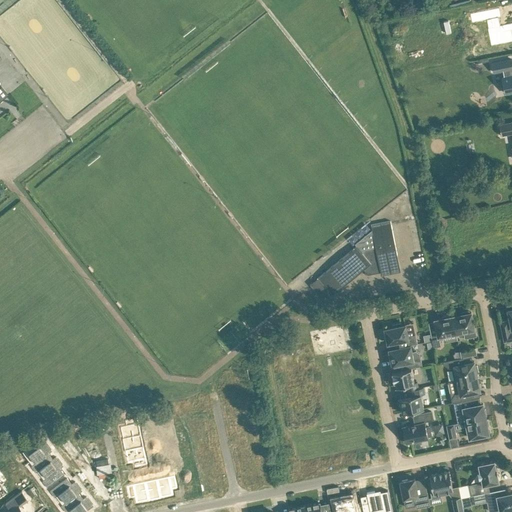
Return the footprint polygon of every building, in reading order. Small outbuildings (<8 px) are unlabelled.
[(511,14),(511,4),(456,16),(457,24),(468,23),(473,45),(493,40),(495,50),(511,46),(511,30),(509,31),(507,15),(511,14)] [(495,58),(462,64),(465,79),(477,76),(483,104),(511,98),(511,73),(499,76),(495,58)] [(511,121),(499,124),(502,134),(511,132),(511,121)] [(397,254),(391,220),(371,224),(376,247),(365,249),(362,251),(357,245),(310,284),(322,298),(330,292),(332,295),(364,269),(368,274),(397,268),(394,254),(397,254)] [(511,308),(508,309),(510,320),(508,320),(500,321),(501,322),(500,322),(504,341),(511,339),(511,308)] [(469,312),(469,310),(461,312),(461,314),(453,315),(456,332),(464,330),(465,337),(476,335),(471,312),(469,312)] [(450,316),(450,314),(442,316),(442,317),(435,319),(438,332),(431,333),(432,340),(432,341),(433,346),(434,347),(441,345),(440,339),(444,339),(443,335),(456,332),(453,315),(450,316)] [(402,324),(401,322),(392,324),(393,326),(385,328),(385,329),(383,330),(385,337),(387,336),(388,342),(394,341),(396,347),(411,344),(418,343),(416,334),(408,335),(405,324),(402,324)] [(431,333),(424,334),(425,341),(432,340),(431,333)] [(412,351),(411,344),(396,347),(389,349),(390,350),(388,351),(389,358),(391,357),(393,364),(404,362),(406,369),(411,367),(422,365),(420,356),(419,352),(416,350),(412,351)] [(461,357),(463,357),(477,354),(475,347),(460,350),(461,357)] [(464,363),(463,357),(461,357),(444,361),(444,364),(454,371),(456,379),(454,380),(477,375),(477,372),(479,372),(477,365),(475,365),(474,361),(464,363)] [(414,381),(411,367),(406,369),(397,370),(396,370),(396,371),(392,372),(394,381),(395,381),(396,386),(406,384),(407,390),(410,390),(419,388),(419,387),(417,381),(414,381)] [(452,402),(472,398),(470,392),(480,390),(477,375),(454,380),(456,391),(451,398),(452,402)] [(402,412),(424,408),(421,394),(425,393),(424,386),(419,387),(419,388),(410,390),(411,395),(399,397),(400,398),(398,400),(399,405),(401,406),(402,412)] [(473,405),(472,398),(452,402),(454,402),(455,409),(458,422),(466,421),(486,416),(485,415),(487,414),(486,408),(484,408),(483,403),(473,405)] [(172,421),(174,428),(191,424),(191,421),(206,418),(204,408),(185,412),(186,418),(172,421)] [(426,427),(425,420),(433,418),(431,411),(414,414),(415,422),(416,422),(416,424),(403,426),(405,434),(405,435),(405,438),(406,439),(406,441),(427,437),(428,437),(428,435),(431,434),(429,426),(426,427)] [(486,419),(486,416),(466,421),(469,437),(489,433),(488,425),(489,425),(488,419),(486,419)] [(131,425),(118,428),(121,439),(142,434),(138,417),(129,419),(131,425)] [(449,438),(457,437),(454,423),(446,424),(449,438)] [(435,433),(443,431),(442,425),(434,426),(435,433)] [(142,434),(121,439),(123,451),(144,446),(142,434)] [(187,450),(188,454),(201,451),(200,447),(210,445),(208,435),(191,438),(193,448),(187,450)] [(35,470),(50,459),(45,452),(49,448),(43,441),(28,452),(35,461),(31,464),(35,470)] [(144,446),(123,451),(126,462),(138,459),(139,466),(148,464),(144,446)] [(46,486),(62,475),(57,466),(61,463),(55,456),(39,468),(45,476),(42,478),(46,486)] [(482,481),(468,484),(471,495),(472,495),(486,492),(490,491),(488,483),(499,481),(497,473),(498,473),(497,468),(496,468),(495,460),(479,464),(482,481)] [(200,461),(187,464),(188,468),(199,466),(203,485),(215,483),(211,463),(201,465),(200,461)] [(0,477),(3,481),(0,483),(0,501),(13,490),(10,487),(20,478),(11,468),(0,477)] [(449,493),(449,490),(453,490),(449,470),(430,474),(430,477),(428,478),(432,497),(432,494),(440,492),(440,495),(449,493)] [(171,476),(157,479),(160,498),(171,496),(169,489),(174,488),(171,476)] [(418,494),(415,479),(415,477),(400,480),(404,497),(414,495),(416,507),(430,504),(427,492),(418,494)] [(69,498),(80,490),(74,481),(70,484),(65,478),(50,488),(55,494),(63,489),(69,498)] [(157,479),(145,482),(148,500),(160,498),(157,479)] [(145,482),(131,484),(133,494),(139,493),(141,502),(148,500),(145,482)] [(372,497),(366,498),(369,509),(375,508),(373,501),(387,498),(389,507),(394,506),(389,484),(376,488),(376,487),(370,488),(372,497)] [(500,509),(501,510),(511,507),(511,492),(506,494),(505,488),(490,491),(486,492),(472,495),(473,501),(471,505),(488,501),(490,511),(500,509)] [(82,500),(78,494),(77,493),(62,504),(67,511),(68,511),(75,508),(77,511),(84,511),(93,506),(86,497),(82,500)] [(472,495),(471,495),(462,497),(464,507),(470,506),(471,505),(473,501),(472,495)] [(464,511),(464,507),(462,497),(452,499),(454,511),(464,511)] [(11,511),(21,511),(26,509),(20,502),(10,510),(11,511)] [(320,502),(305,505),(306,511),(331,511),(328,511),(322,511),(320,504),(320,502)]
